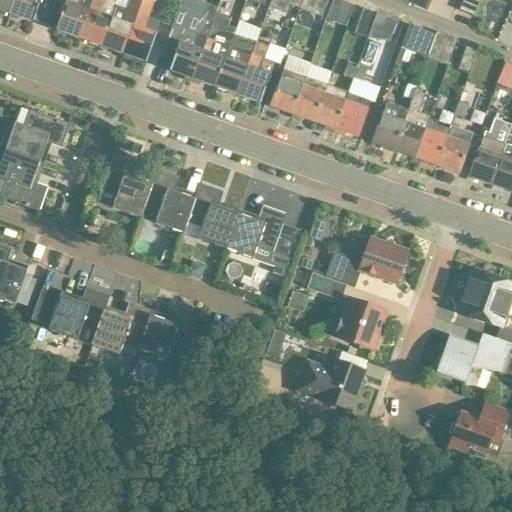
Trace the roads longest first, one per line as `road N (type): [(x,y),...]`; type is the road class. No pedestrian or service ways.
road 1 (residential): [(458,222),(113,94)]
road 2 (residential): [(211,300),(70,248),(62,235)]
road 3 (residential): [(399,374),(458,222)]
road 4 (residential): [(62,235),(113,94)]
